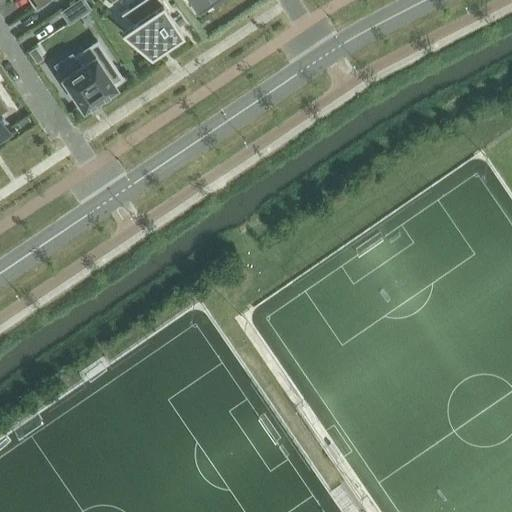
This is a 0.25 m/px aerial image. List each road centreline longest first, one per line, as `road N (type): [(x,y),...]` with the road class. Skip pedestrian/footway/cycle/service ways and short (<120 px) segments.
road 1 (tertiary): [(111,198),(322,56)]
road 2 (residential): [(0,31),(111,198)]
road 3 (tertiary): [(0,273),(111,198)]
